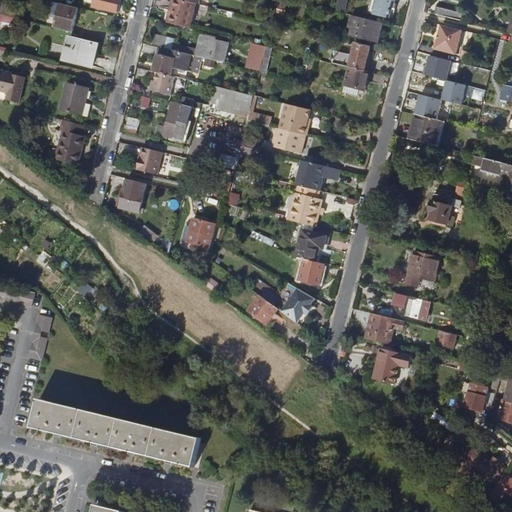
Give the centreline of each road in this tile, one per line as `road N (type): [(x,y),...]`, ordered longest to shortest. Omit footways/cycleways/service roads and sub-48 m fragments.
road 1 (residential): [(330,360),(419,0)]
road 2 (residential): [(143,0),(96,196)]
road 3 (residential): [(0,308),(17,309),(27,325),(2,442)]
road 4 (residential): [(194,511),(199,489),(83,463)]
